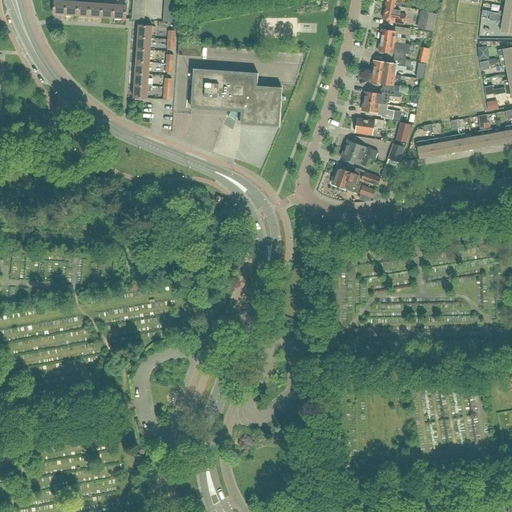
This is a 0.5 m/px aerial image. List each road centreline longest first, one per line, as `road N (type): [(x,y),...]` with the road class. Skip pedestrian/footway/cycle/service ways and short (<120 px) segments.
road 1 (tertiary): [(222,511),(210,479),(209,429),(265,273),(267,228),(244,189),(118,132),(73,100)]
road 2 (residential): [(302,193),(316,208),(383,212),(511,190)]
road 3 (residential): [(302,193),(356,0)]
